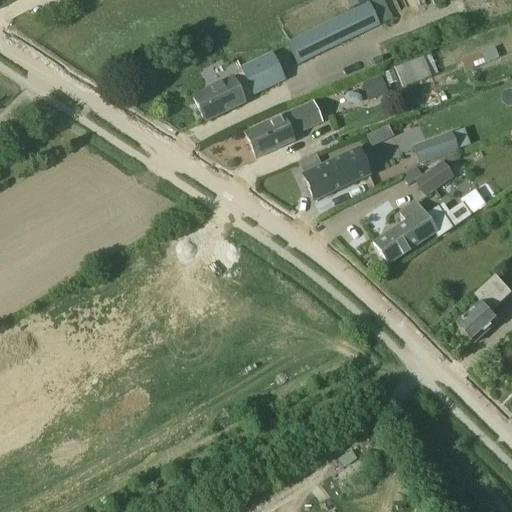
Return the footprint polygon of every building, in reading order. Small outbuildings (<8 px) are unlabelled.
[(344,0),(350,11),(366,4),(364,0),(344,0)] [(369,5),(286,45),(298,68),(380,27),(369,5)] [(232,81),(192,100),(204,125),(244,106),(242,101),(252,97),(253,99),(284,83),(272,56),(240,71),(242,76),(231,81),(232,81)] [(464,73),(483,66),(479,56),(460,63),(464,73)] [(422,59),(394,71),(402,91),(430,79),(422,59)] [(383,78),(363,83),(367,99),(387,94),(383,78)] [(447,105),(416,116),(423,135),(453,125),(447,105)] [(292,139),(321,125),(314,107),(244,137),(255,162),(294,144),(292,139)] [(455,130),(459,148),(469,146),(464,127),(455,130)] [(420,168),(457,153),(450,135),(413,149),(420,168)] [(353,185),(342,160),(302,177),(313,203),(353,185)] [(424,199),(453,180),(442,165),(414,183),(424,199)] [(460,199),(468,217),(487,209),(479,191),(460,199)] [(398,215),(405,225),(373,247),(388,268),(437,235),(415,203),(398,215)] [(482,305),(458,326),(475,345),(499,323),(491,314),(511,295),(496,278),(475,297),(482,305)]
